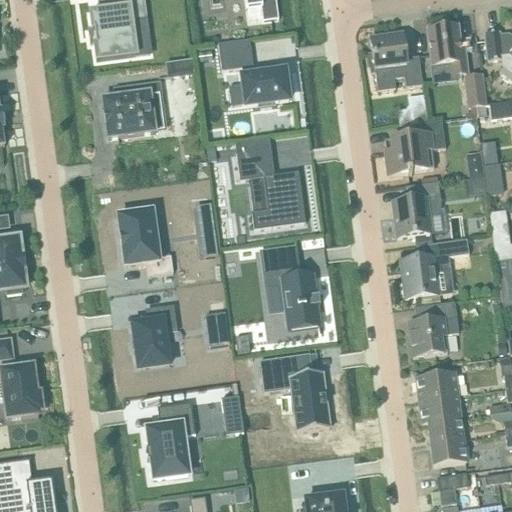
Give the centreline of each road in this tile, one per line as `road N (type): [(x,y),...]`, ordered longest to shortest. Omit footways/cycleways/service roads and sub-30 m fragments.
road 1 (residential): [(24,0),(94,511)]
road 2 (residential): [(408,511),(340,12)]
